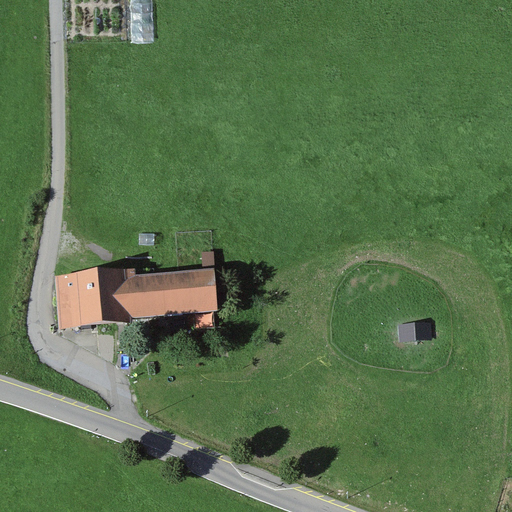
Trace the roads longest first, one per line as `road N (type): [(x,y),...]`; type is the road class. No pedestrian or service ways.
road 1 (track): [(120,431),(115,395),(41,333),(61,146),(54,0)]
road 2 (tertiary): [(321,511),(0,391)]
